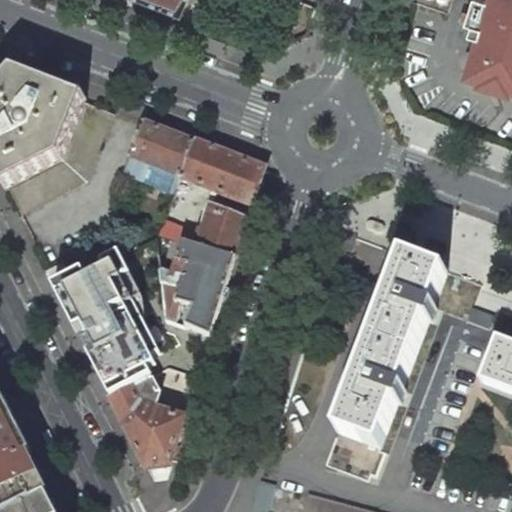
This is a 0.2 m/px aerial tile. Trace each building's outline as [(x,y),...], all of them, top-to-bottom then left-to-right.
[(143,0),(182,15),(187,0),(143,0)] [(511,0),(491,0),(491,1),(487,0),(474,0),(467,23),(474,25),(471,34),(480,37),(468,75),(482,79),(481,84),(511,93),(511,91),(511,0)] [(0,65),(0,180),(6,192),(9,190),(23,217),(88,183),(114,116),(86,105),(88,99),(17,72),(0,65)] [(181,179),(195,143),(144,123),(130,159),(181,179)] [(253,207),(265,171),(195,143),(181,179),(253,207)] [(176,192),(181,179),(130,159),(123,177),(175,197),(176,192)] [(196,200),(176,192),(175,197),(169,212),(177,216),(188,220),(196,200)] [(175,221),(177,216),(169,212),(167,217),(175,221)] [(194,247),(237,260),(248,226),(211,212),(203,237),(197,235),(194,247)] [(180,242),(185,228),(166,221),(160,236),(180,242)] [(342,233),(337,248),(353,253),(357,239),(342,233)] [(165,285),(181,291),(179,303),(198,309),(189,330),(212,339),(237,260),(194,247),(184,244),(178,262),(188,265),(184,278),(164,271),(165,285)] [(123,256),(56,290),(112,400),(154,380),(172,371),(199,380),(212,339),(189,330),(169,322),(159,327),(123,256)] [(406,257),(339,433),(382,449),(398,405),(402,406),(407,393),(403,391),(429,323),(433,324),(438,311),(434,309),(448,273),(406,257)] [(64,266),(48,274),(56,290),(72,282),(64,266)] [(474,310),(469,323),(489,330),(494,317),(474,310)] [(511,394),(511,345),(498,340),(482,383),(511,394)] [(160,412),(165,396),(154,380),(112,400),(147,468),(172,466),(187,421),(160,412)] [(0,399),(0,511),(24,511),(51,499),(0,399)] [(267,511),(275,489),(261,484),(251,511),(267,511)] [(360,511),(308,498),(304,511),(360,511)] [(57,511),(51,499),(24,511),(57,511)]
